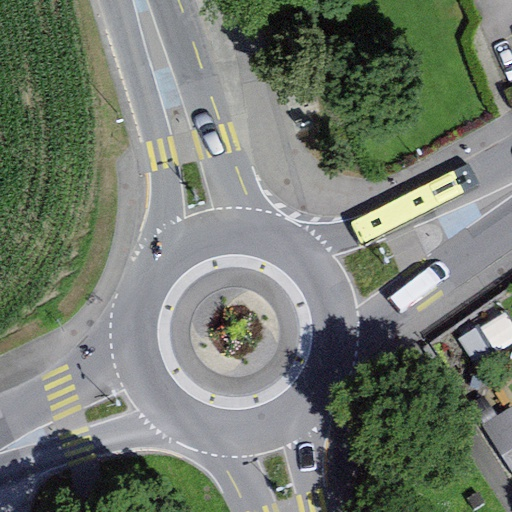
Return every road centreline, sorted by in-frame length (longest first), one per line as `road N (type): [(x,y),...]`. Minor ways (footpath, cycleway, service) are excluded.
road 1 (tertiary): [(335,354),(453,264),(511,203)]
road 2 (secondary): [(158,37),(151,116),(165,188),(158,266)]
road 3 (tertiary): [(511,179),(290,245)]
road 4 (secondary): [(264,233),(237,191),(204,101),(158,37)]
road 5 (tertiary): [(0,456),(185,418)]
road 6 (tertiary): [(135,331),(0,437)]
road 7 (secondary): [(335,354),(330,292),(290,245)]
